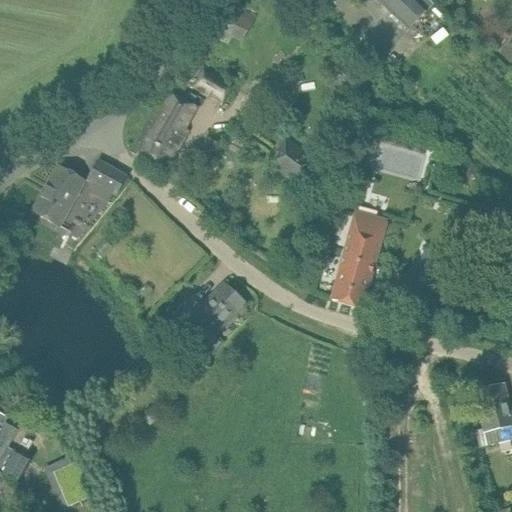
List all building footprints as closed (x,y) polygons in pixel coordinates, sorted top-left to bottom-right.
[(374,0),(407,31),(425,13),(433,5),(427,0),(374,0)] [(223,104),(235,83),(203,66),(192,87),(223,104)] [(165,90),(130,152),(164,174),(189,132),(186,130),(196,108),(165,90)] [(276,169),(298,186),(316,162),(285,139),(277,150),(285,156),(276,169)] [(221,145),(211,140),(197,164),(207,170),(221,145)] [(110,205),(126,176),(98,161),(87,180),(96,185),(91,195),(110,205)] [(57,168),(33,211),(58,226),(83,182),(57,168)] [(385,222),(355,213),(331,300),(361,308),(385,222)] [(422,259),(407,302),(408,302),(425,308),(426,308),(441,266),(422,259)] [(407,278),(392,273),(385,294),(400,299),(407,278)] [(223,284),(179,332),(200,353),(245,304),(223,284)] [(456,290),(442,287),(439,301),(453,305),(456,290)] [(511,420),(503,385),(474,392),(487,446),(511,439),(511,420)] [(0,472),(14,487),(30,460),(7,447),(16,432),(0,422),(0,472)] [(92,501),(76,467),(53,476),(68,511),(92,501)]
